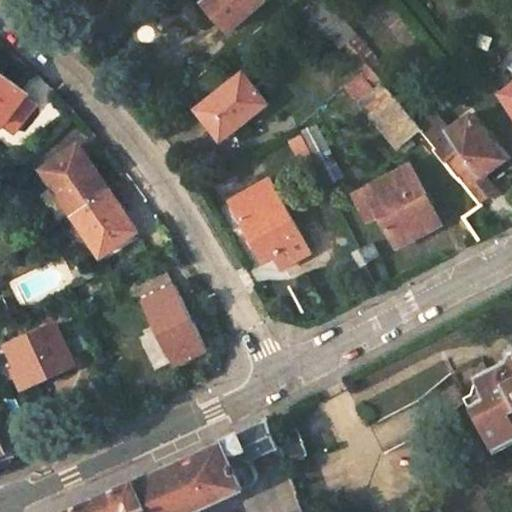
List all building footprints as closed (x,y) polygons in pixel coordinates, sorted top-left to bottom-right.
[(208,0),(231,26),(262,0),(208,0)] [(351,38),(317,0),(302,13),(335,52),(351,38)] [(399,67),(386,78),(400,94),(413,84),(399,67)] [(0,71),(0,124),(21,140),(43,113),(24,98),(28,93),(0,71)] [(266,101),(242,71),(197,108),(221,138),(266,101)] [(511,77),(500,84),(511,100),(511,77)] [(386,78),(364,98),(402,140),(424,121),(421,118),(400,94),(386,78)] [(510,146),(472,103),(451,122),(437,105),(421,118),(424,121),(436,135),(441,141),(439,142),(460,173),(467,183),(483,170),(489,164),(510,146)] [(60,184),(76,207),(106,187),(78,144),(43,168),(56,187),(60,184)] [(411,165),(356,194),(369,219),(380,213),(397,246),(441,222),(411,165)] [(480,200),(497,185),(483,170),(467,183),(480,200)] [(269,177),(230,200),(265,260),(277,253),(284,265),(312,249),(305,237),(269,177)] [(87,234),(99,253),(135,229),(106,187),(76,207),(91,231),(87,234)] [(375,241),(361,249),(367,261),(382,253),(375,241)] [(367,261),(361,249),(352,253),(359,265),(365,262),(367,261)] [(168,273),(137,288),(175,365),(206,349),(168,273)] [(22,366),(29,382),(73,362),(55,323),(9,345),(18,368),(22,366)] [(480,387),(465,395),(496,452),(511,443),(511,348),(508,351),(505,359),(474,375),(480,387)] [(270,419),(240,433),(245,445),(251,458),(270,449),(280,445),(276,435),(270,419)] [(298,427),(276,435),(280,445),(287,463),(308,454),(298,427)] [(239,431),(224,438),(231,452),(245,445),(240,433),(239,431)] [(223,440),(137,479),(148,511),(189,511),(247,486),(245,484),(231,452),(224,438),(222,439),(223,440)] [(245,445),(231,452),(245,484),(246,484),(252,484),(253,483),(255,479),(256,474),(258,472),(251,458),(245,445)] [(63,511),(148,511),(137,479),(63,511)]
